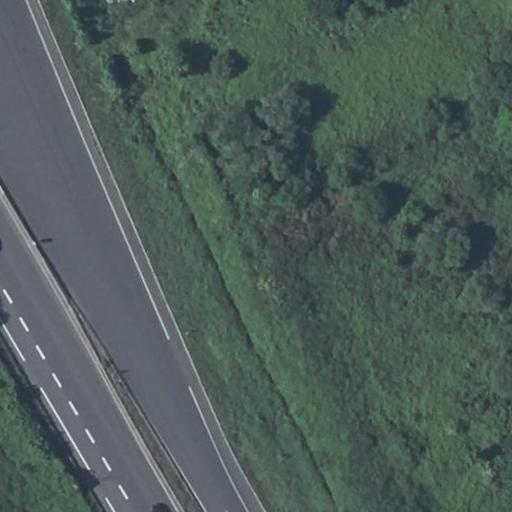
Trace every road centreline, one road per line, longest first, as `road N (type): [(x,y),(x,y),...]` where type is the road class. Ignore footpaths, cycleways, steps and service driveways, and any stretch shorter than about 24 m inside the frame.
road 1 (motorway): [(226,511),(124,340),(0,88)]
road 2 (motorway): [(0,240),(157,511)]
